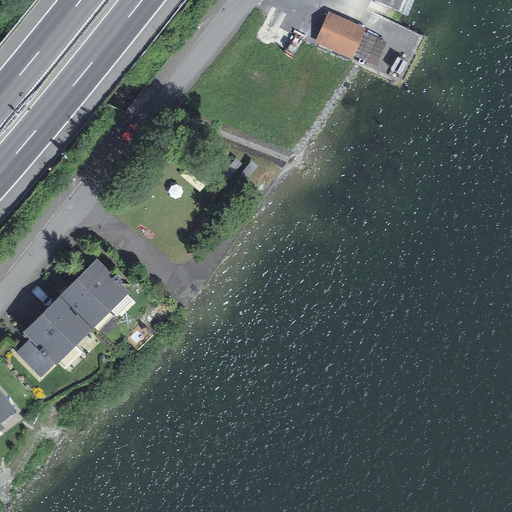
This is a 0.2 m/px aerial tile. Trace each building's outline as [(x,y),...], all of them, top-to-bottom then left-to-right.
[(365,28),(327,11),(312,45),(350,62),(365,28)] [(375,48),(382,27),(369,22),(362,43),(375,48)] [(96,266),(79,283),(107,312),(125,295),(96,266)] [(79,283),(61,301),(90,329),(107,312),(79,283)] [(61,301),(44,318),(73,346),(90,329),(61,301)] [(44,318),(27,335),(56,364),(73,346),(44,318)]
